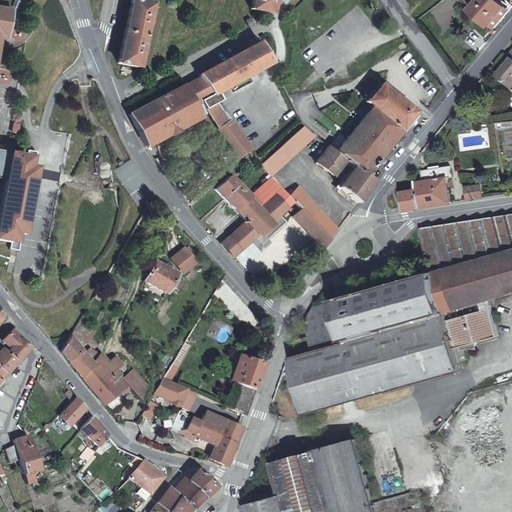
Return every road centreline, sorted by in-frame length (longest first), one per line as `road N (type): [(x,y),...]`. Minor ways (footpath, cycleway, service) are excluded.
road 1 (residential): [(115,101),(168,196),(267,305),(291,319)]
road 2 (unknown): [(259,415),(344,418),(511,361)]
road 3 (residential): [(234,489),(206,466),(128,445),(46,347)]
road 4 (residential): [(115,101),(266,25),(289,0)]
road 5 (residential): [(234,489),(291,319)]
road 6 (residential): [(456,89),(367,221)]
